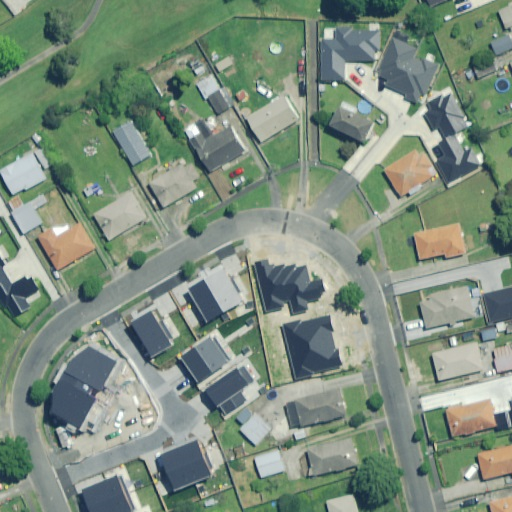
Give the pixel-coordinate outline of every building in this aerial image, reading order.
[(511,5),(498,12),(507,30),(511,27),(511,5)] [(340,39),(325,39),(325,81),(349,81),(349,61),(378,61),(378,50),(382,50),(382,29),(340,29),(340,39)] [(511,34),(491,42),(496,55),(511,49),(511,34)] [(420,49),(396,38),(381,69),(385,71),(382,77),(390,81),(388,85),(409,95),(407,98),(420,103),(424,95),(427,97),(441,65),(426,58),(424,61),(416,58),(420,49)] [(499,70),(495,60),(474,68),(479,79),(499,70)] [(230,108),(212,77),(197,85),(205,100),(208,99),(218,115),(230,108)] [(442,127),(449,139),(457,135),(470,128),(466,120),(468,118),(454,92),(446,97),(445,94),(430,102),(433,108),(427,112),(437,130),(442,127)] [(299,121),(284,96),(247,119),(262,143),(299,121)] [(357,110),(343,103),(332,127),(366,143),(375,123),(355,114),(357,110)] [(151,156),(131,121),(113,131),(133,166),(151,156)] [(206,142),(195,124),(184,130),(211,174),(246,152),(230,127),(206,142)] [(449,139),(441,144),(448,157),(439,161),(452,183),(484,166),(474,148),(467,152),(457,135),(449,139)] [(409,193),(411,196),(422,188),(421,185),(437,175),(420,149),(385,171),(401,198),(409,193)] [(34,153),(1,171),(15,196),(48,178),(34,153)] [(201,178),(192,161),(150,185),(164,209),(197,190),(193,182),(201,178)] [(147,219),(132,194),(95,216),(110,241),(147,219)] [(32,203),(14,214),(26,233),(43,223),(32,203)] [(25,235),(12,214),(3,220),(15,240),(25,235)] [(76,227),(73,222),(60,229),(58,226),(38,238),(58,272),(96,250),(81,225),(76,227)] [(466,254),(459,225),(415,235),(420,261),(445,255),(446,259),(466,254)] [(27,276),(14,283),(4,267),(7,265),(4,260),(0,252),(0,298),(6,309),(9,307),(15,317),(32,308),(27,299),(41,291),(34,277),(29,280),(27,276)] [(511,285),(485,292),(492,321),(511,316),(511,285)] [(476,316),(469,286),(449,290),(419,297),(427,330),(476,316)] [(284,332),(305,325),(298,304),(303,302),(298,288),(272,296),(284,332)] [(223,301),(219,294),(193,310),(214,344),(226,337),(221,328),(243,315),(232,295),(223,301)] [(189,345),(175,320),(145,338),(159,363),(189,345)] [(483,330),(485,340),(498,338),(496,328),(483,330)] [(511,342),(506,343),(506,348),(493,350),(498,373),(511,369),(511,342)] [(484,372),(477,344),(432,354),(439,382),(484,372)] [(131,390),(102,381),(86,431),(114,440),(131,390)] [(287,404),(296,441),(308,438),(305,427),(344,417),(337,391),(287,404)] [(453,439),(505,425),(502,414),(494,416),(490,400),(464,406),(463,404),(445,408),(453,439)] [(264,421),(257,414),(240,431),(256,446),(277,425),(269,416),(264,421)] [(358,467),(352,438),(308,447),(314,477),(358,467)] [(511,446),(478,455),(484,481),(511,474),(511,446)] [(285,471),(278,451),(255,459),(261,479),(285,471)] [(139,511),(146,473),(124,469),(122,477),(115,476),(108,511),(139,511)] [(358,511),(355,496),(327,502),(329,511),(358,511)] [(511,511),(511,497),(490,503),(492,511),(511,511)]
